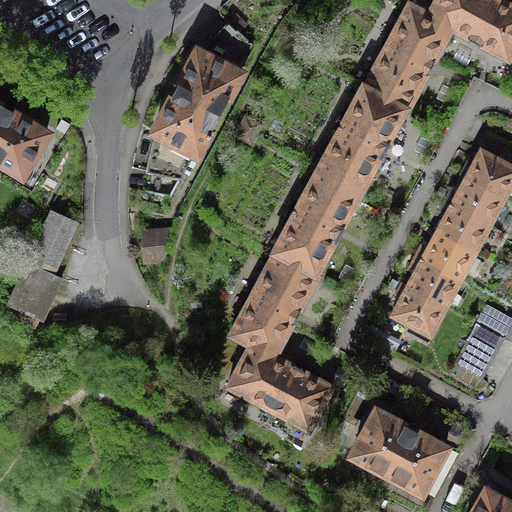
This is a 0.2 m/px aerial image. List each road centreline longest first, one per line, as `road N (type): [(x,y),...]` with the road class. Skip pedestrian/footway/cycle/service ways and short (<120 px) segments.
road 1 (residential): [(492,420),(354,347),(346,333),(472,103),(482,97),(511,108)]
road 2 (track): [(274,511),(100,394)]
road 3 (residential): [(116,94),(107,230),(119,272)]
road 4 (residential): [(0,30),(116,94)]
